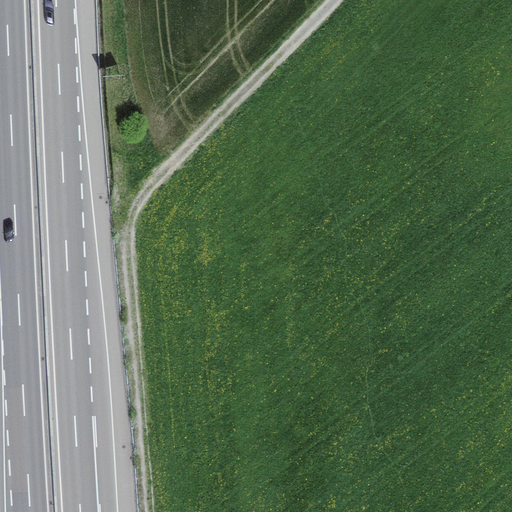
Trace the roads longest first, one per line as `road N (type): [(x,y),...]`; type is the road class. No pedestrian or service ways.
road 1 (motorway): [(80,511),(55,0)]
road 2 (motorway): [(6,0),(30,511)]
